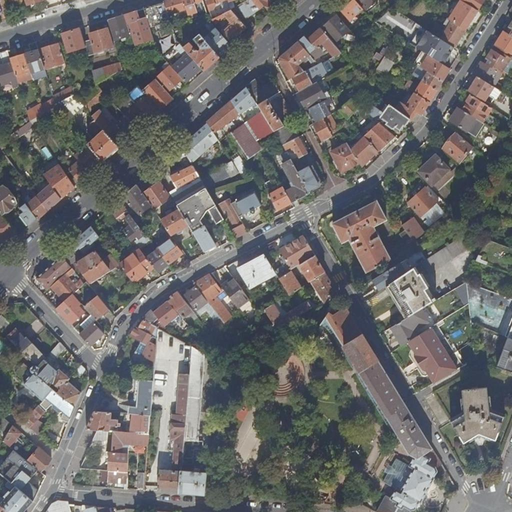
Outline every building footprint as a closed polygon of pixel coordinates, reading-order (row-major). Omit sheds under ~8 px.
[(8,0),(11,7),(14,6),(16,13),(24,10),(20,0),(8,0)] [(182,0),(169,0),(164,2),(164,3),(170,21),(173,20),(171,14),(186,10),(182,0)] [(202,0),(182,0),(186,10),(188,16),(197,13),(196,9),(200,8),(198,3),(203,1),(202,0)] [(205,0),(209,11),(214,9),(215,5),(215,3),(224,0),(205,0)] [(227,0),(231,10),(234,8),(232,1),(235,0),(227,0)] [(248,17),(264,6),(258,0),(247,0),(243,2),(234,8),(231,10),(241,22),(248,17)] [(258,0),(264,6),(266,9),(269,13),(274,9),(269,3),(272,0),(258,0)] [(362,9),(353,0),(346,0),(338,7),(350,21),(362,9)] [(365,0),(355,0),(365,12),(369,8),(369,9),(374,5),(372,3),(370,4),(365,0)] [(466,30),(478,11),(461,0),(457,6),(463,10),(454,23),(466,30)] [(491,4),(493,2),(490,0),(459,0),(461,0),(478,11),(485,0),(491,4)] [(164,3),(144,9),(152,34),(159,32),(161,37),(173,33),(170,21),(164,3)] [(457,6),(449,19),(454,23),(463,10),(457,6)] [(124,14),(124,15),(127,24),(129,23),(135,45),(153,39),(152,34),(144,9),(144,8),(124,14)] [(263,19),(269,13),(266,9),(259,15),(263,19)] [(221,30),(230,41),(246,28),(241,22),(231,10),(215,18),(211,19),(215,24),(225,16),(230,22),(221,30)] [(124,15),(108,20),(114,41),(117,40),(117,42),(126,40),(125,37),(131,35),(127,24),(124,15)] [(394,25),(394,15),(385,15),(385,26),(394,25)] [(249,31),(255,26),(248,17),(241,22),(246,28),(249,31)] [(323,21),(317,26),(340,52),(345,47),(341,42),(340,43),(338,41),(343,37),(346,40),(353,34),(350,31),(349,32),(336,17),(326,25),(323,21)] [(455,47),(466,30),(454,23),(449,19),(447,18),(443,25),(448,28),(444,34),(437,29),(436,31),(431,28),(429,32),(431,33),(455,47)] [(214,27),(209,21),(204,24),(209,30),(214,27)] [(317,26),(299,42),(314,60),(324,53),(320,47),(324,43),(325,45),(333,57),(341,53),(340,52),(317,26)] [(85,43),(80,29),(68,33),(63,35),(69,56),(73,54),(72,52),(86,48),(85,43)] [(86,48),(88,56),(114,48),(108,29),(90,35),(92,41),(85,43),(86,48)] [(494,43),(493,45),(505,53),(506,51),(511,54),(511,36),(500,29),(496,35),(501,38),(497,44),(494,43)] [(230,46),(216,30),(204,40),(219,56),(223,52),(230,46)] [(429,56),(444,65),(455,47),(431,33),(420,50),(429,56)] [(178,43),(179,44),(200,68),(204,72),(212,65),(220,57),(219,56),(204,40),(200,35),(193,40),(201,49),(200,50),(201,51),(199,53),(198,52),(197,52),(189,43),(185,46),(181,42),(178,43)] [(65,64),(59,45),(58,45),(57,41),(51,44),(52,47),(48,48),(40,51),(46,70),(65,64)] [(287,53),(280,58),(280,59),(280,62),(290,80),(318,65),(314,60),(299,42),(287,53)] [(38,48),(37,43),(29,45),(30,50),(25,52),(26,55),(30,69),(32,74),(45,70),(39,51),(38,48)] [(168,52),(162,57),(167,63),(170,66),(173,63),(175,65),(172,68),(182,80),(184,82),(192,75),(200,68),(179,44),(174,49),(173,48),(168,53),(168,52)] [(487,65),(502,75),(507,78),(509,75),(508,74),(503,71),(510,60),(511,59),(501,53),(499,55),(492,51),(487,59),(491,61),(487,65)] [(10,59),(8,52),(4,53),(0,54),(4,66),(0,67),(0,85),(12,82),(14,90),(20,88),(18,83),(10,59)] [(437,90),(450,69),(444,65),(429,56),(426,61),(414,53),(410,60),(424,69),(426,70),(423,75),(424,75),(421,80),(423,81),(426,83),(437,90)] [(26,55),(10,59),(18,83),(28,80),(25,73),(26,72),(25,70),(30,69),(26,55)] [(394,63),(384,57),(376,70),(385,76),(394,63)] [(503,71),(508,74),(511,68),(511,60),(510,60),(503,71)] [(482,61),(474,75),(479,78),(500,91),(502,93),(505,89),(497,84),(502,75),(487,65),(485,63),(482,61)] [(97,84),(110,77),(123,70),(121,63),(93,72),(97,84)] [(290,80),(289,80),(294,89),(297,87),(300,92),(318,82),(324,79),(329,76),(321,63),(318,65),(290,80)] [(170,66),(164,71),(155,79),(168,92),(175,87),(182,80),(172,68),(170,66)] [(33,79),(32,74),(30,69),(25,70),(26,72),(25,73),(28,80),(33,79)] [(34,80),(47,76),(45,70),(32,74),(33,79),(34,80)] [(500,91),(479,78),(470,91),(491,104),(500,91)] [(327,93),(327,92),(329,91),(329,90),(329,89),(329,87),(324,79),(318,82),(319,84),(318,85),(323,95),(327,93)] [(143,93),(159,111),(163,107),(173,99),(156,80),(143,93)] [(256,80),(247,88),(258,105),(267,100),(280,93),(274,81),(267,86),(271,94),(266,97),(261,89),(256,80)] [(429,103),(437,90),(426,83),(423,81),(415,94),(429,103)] [(305,106),(307,110),(323,102),(330,98),(331,98),(327,92),(327,93),(323,95),(318,85),(319,84),(318,82),(300,92),(297,93),(304,106),(305,106)] [(267,86),(261,89),(266,97),(271,94),(267,86)] [(107,97),(98,87),(88,96),(87,95),(79,102),(82,105),(84,104),(90,111),(107,97)] [(128,96),(150,120),(153,117),(159,111),(143,93),(137,87),(131,92),(127,96),(128,96)] [(258,105),(247,88),(228,104),(207,123),(218,140),(221,144),(227,153),(228,155),(228,156),(243,179),(253,176),(246,163),(263,150),(257,141),(260,140),(256,134),(270,126),(258,105)] [(75,95),(74,91),(60,95),(63,101),(74,95),(75,95)] [(417,113),(421,116),(429,103),(415,94),(407,106),(401,102),(396,109),(410,119),(412,121),(417,113)] [(63,101),(60,95),(54,97),(54,99),(56,104),(63,101)] [(84,107),(82,105),(79,102),(74,95),(63,101),(56,104),(55,105),(55,107),(61,114),(67,121),(84,107)] [(146,123),(150,120),(128,96),(124,100),(128,104),(122,110),(120,108),(118,109),(126,119),(128,120),(134,127),(137,124),(135,122),(140,118),(146,123)] [(492,109),(472,96),(462,110),(483,123),(492,109)] [(323,102),(326,107),(332,103),(330,98),(323,102)] [(56,104),(54,99),(42,105),(44,113),(55,107),(55,105),(56,104)] [(339,111),(347,120),(352,124),(356,121),(351,116),(358,108),(359,110),(361,108),(351,99),(339,111)] [(267,100),(258,105),(270,126),(274,132),(276,131),(284,127),(267,100)] [(287,122),(294,119),(288,108),(284,100),(279,103),(286,118),(285,118),(287,122)] [(323,102),(307,110),(314,124),(330,115),(331,115),(326,107),(323,102)] [(44,113),(42,105),(39,106),(27,113),(30,121),(43,114),(44,113)] [(410,119),(396,109),(390,105),(383,114),(372,105),(367,112),(379,123),(387,130),(390,127),(393,130),(395,127),(400,131),(404,126),(405,127),(410,119)] [(61,114),(55,107),(44,113),(43,114),(46,118),(54,129),(56,126),(52,121),(61,114)] [(462,110),(459,108),(450,122),(475,137),(483,124),(483,123),(462,110)] [(115,128),(99,110),(92,116),(95,120),(119,148),(137,131),(134,127),(128,120),(126,119),(115,128)] [(416,123),(421,116),(417,113),(412,121),(416,123)] [(34,126),(46,118),(43,114),(30,121),(34,126)] [(314,124),(323,142),(340,133),(341,133),(330,115),(314,124)] [(103,162),(119,148),(95,120),(88,126),(98,136),(88,145),(103,162)] [(218,140),(207,123),(197,132),(181,146),(189,160),(202,181),(206,189),(207,191),(212,190),(217,188),(207,172),(199,157),(201,156),(218,140)] [(299,137),(291,123),(284,127),(276,131),(284,145),(299,137)] [(378,153),(395,137),(387,130),(379,123),(363,137),(364,138),(378,153)] [(29,129),(26,125),(19,129),(23,134),(29,129)] [(17,138),(23,134),(19,129),(14,133),(17,138)] [(0,147),(1,149),(17,138),(14,133),(13,133),(10,136),(2,141),(0,142),(0,147)] [(472,147),(456,133),(443,148),(460,162),(472,147)] [(303,142),(300,137),(299,137),(284,145),(287,152),(295,148),(300,158),(307,154),(306,151),(308,150),(305,145),(303,142)] [(362,167),(378,153),(364,138),(362,140),(360,139),(358,141),(351,148),(353,149),(352,151),(360,163),(362,167)] [(221,144),(218,140),(201,156),(204,159),(221,144)] [(342,173),(360,163),(352,151),(348,144),(331,153),(342,173)] [(92,171),(103,162),(88,145),(75,156),(79,161),(82,164),(85,162),(92,171)] [(286,192),(292,204),(296,202),(310,194),(305,185),(299,173),(287,152),(284,145),(276,149),(277,152),(280,150),(281,153),(279,155),(293,181),(296,187),(294,188),(286,192)] [(189,160),(181,146),(174,152),(184,168),(177,172),(178,174),(171,178),(177,188),(196,178),(197,180),(199,183),(202,181),(189,160)] [(458,166),(445,153),(439,158),(436,156),(419,172),(433,186),(436,183),(440,188),(458,171),(455,168),(458,166)] [(20,174),(6,155),(0,159),(0,168),(10,182),(20,174)] [(299,160),(305,168),(312,163),(306,155),(299,160)] [(217,188),(243,179),(228,156),(221,161),(212,166),(214,168),(207,172),(217,188)] [(82,164),(79,161),(69,170),(79,183),(89,174),(82,164)] [(89,174),(92,171),(85,162),(82,164),(89,174)] [(61,199),(75,186),(62,168),(59,164),(44,175),(48,181),(51,185),(61,199)] [(305,185),(310,194),(324,187),(318,176),(317,174),(312,166),(299,173),(305,185)] [(264,185),(269,195),(284,188),(279,180),(278,177),(264,185)] [(284,188),(285,190),(289,188),(283,177),(279,180),(284,188)] [(206,189),(202,181),(199,183),(197,180),(170,193),(177,205),(185,201),(206,189)] [(45,190),(51,185),(48,181),(41,186),(45,190)] [(159,183),(143,194),(155,211),(170,199),(159,183)] [(42,203),(48,210),(61,199),(51,185),(45,190),(37,197),(42,203)] [(143,194),(137,185),(119,200),(121,203),(131,215),(137,223),(155,211),(143,194)] [(3,186),(0,188),(0,212),(2,215),(16,203),(3,186)] [(278,211),(292,204),(286,192),(285,190),(284,188),(269,195),(278,211)] [(424,215),(437,203),(439,202),(425,188),(418,195),(416,197),(408,204),(423,221),(426,218),(424,215)] [(193,232),(203,226),(200,221),(206,212),(209,210),(216,206),(213,201),(207,191),(206,189),(185,201),(177,205),(180,210),(189,225),(193,232)] [(230,231),(235,239),(248,232),(243,224),(239,217),(232,204),(229,199),(224,202),(221,196),(217,199),(212,190),(207,191),(213,201),(215,200),(218,205),(232,231),(230,231)] [(232,204),(239,217),(251,211),(253,213),(254,213),(255,212),(254,210),(261,206),(254,192),(232,204)] [(38,219),(48,210),(42,203),(37,197),(32,201),(28,196),(23,200),(29,207),(38,219)] [(386,221),(377,202),(333,225),(342,243),(349,240),(367,273),(391,261),(373,227),(386,221)] [(131,215),(121,203),(111,211),(120,223),(126,219),(131,215)] [(446,213),(437,203),(424,215),(426,218),(432,225),(446,213)] [(216,206),(209,210),(217,225),(224,220),(216,206)] [(30,226),(38,219),(29,207),(20,214),(30,226)] [(162,221),(172,235),(176,233),(178,234),(179,234),(181,234),(182,232),(183,231),(182,229),(189,225),(180,210),(162,221)] [(494,216),(483,212),(476,216),(481,224),(494,216)] [(110,215),(100,224),(110,237),(120,228),(110,215)] [(124,229),(123,230),(127,236),(131,241),(136,237),(138,240),(145,234),(137,223),(131,215),(126,219),(130,225),(130,228),(126,231),(124,229)] [(0,242),(9,244),(18,236),(3,216),(0,217),(0,242)] [(505,226),(507,221),(496,217),(494,221),(505,226)] [(414,218),(403,226),(406,231),(413,241),(424,233),(414,218)] [(193,232),(205,252),(215,246),(203,226),(193,232)] [(99,238),(89,227),(63,250),(60,252),(62,255),(73,268),(75,271),(78,269),(73,263),(78,259),(75,255),(79,252),(80,253),(82,252),(83,253),(92,246),(91,245),(99,238)] [(408,246),(413,242),(413,241),(406,231),(400,235),(408,246)] [(157,250),(169,265),(183,254),(166,233),(159,238),(164,245),(157,250)] [(150,240),(145,234),(138,240),(136,237),(131,241),(133,244),(135,243),(139,248),(150,240)] [(465,234),(413,268),(389,285),(389,286),(449,246),(465,235),(465,234)] [(449,246),(389,286),(408,317),(425,307),(436,300),(420,275),(426,271),(429,275),(473,245),(465,235),(449,246)] [(282,250),(281,251),(284,257),(292,270),(300,265),(315,255),(304,237),(287,247),(282,250)] [(476,261),(511,274),(511,248),(486,239),(476,261)] [(139,249),(120,264),(134,283),(154,268),(146,259),(139,249)] [(154,268),(158,273),(169,265),(157,250),(146,259),(154,268)] [(95,251),(76,263),(92,284),(117,267),(108,256),(104,259),(100,254),(98,255),(95,251)] [(73,268),(62,255),(36,278),(47,290),(52,287),(73,268)] [(311,281),(326,272),(315,255),(300,265),(311,282),(311,281)] [(275,272),(265,256),(238,270),(248,289),(276,275),(275,272)] [(283,266),(275,272),(276,275),(279,278),(290,271),(292,270),(284,257),(279,259),(283,266)] [(372,281),(408,259),(407,258),(372,280),(372,281)] [(413,268),(408,259),(372,281),(377,288),(379,287),(381,289),(389,285),(413,268)] [(75,272),(75,271),(73,268),(52,287),(65,301),(73,293),(79,289),(85,283),(81,279),(79,281),(75,285),(72,281),(69,277),(75,272)] [(289,295),(300,288),(290,271),(279,278),(289,295)] [(339,295),(326,272),(311,281),(325,304),(339,295)] [(79,276),(81,279),(85,283),(87,282),(81,274),(79,276)] [(210,275),(194,284),(197,287),(220,319),(223,323),(231,317),(220,302),(226,296),(210,275)] [(231,275),(219,283),(238,308),(250,299),(231,275)] [(466,282),(455,289),(464,307),(469,304),(468,294),(466,282)] [(466,282),(468,294),(483,301),(487,290),(466,282)] [(220,319),(197,287),(185,296),(197,311),(204,305),(207,309),(206,310),(207,311),(210,315),(211,315),(216,321),(220,319)] [(82,292),(79,289),(73,293),(76,297),(82,292)] [(179,292),(166,300),(168,302),(176,312),(179,315),(183,319),(191,314),(194,312),(179,292)] [(65,301),(56,308),(63,316),(71,324),(84,312),(78,306),(82,303),(76,297),(73,293),(65,301)] [(90,313),(96,320),(109,309),(98,295),(84,306),(90,313)] [(168,302),(154,313),(158,319),(167,330),(175,324),(172,320),(179,315),(176,312),(168,302)] [(274,325),(271,327),(275,332),(312,309),(309,303),(283,319),(274,305),(260,313),(262,316),(265,315),(269,320),(270,319),(274,325)] [(204,305),(197,311),(201,316),(207,311),(206,310),(207,309),(204,305)] [(420,460),(434,451),(420,428),(346,307),(333,315),(329,312),(321,324),(330,333),(352,368),(356,366),(359,372),(356,374),(393,434),(396,432),(409,454),(415,457),(420,460)] [(425,307),(408,317),(391,328),(402,346),(408,343),(417,336),(414,332),(433,320),(425,307)] [(152,311),(143,319),(152,324),(158,319),(154,313),(152,311)] [(74,328),(91,346),(103,335),(93,322),(96,320),(90,313),(74,328)] [(0,336),(1,337),(11,325),(0,316),(0,315),(0,336)] [(143,319),(135,326),(152,336),(157,338),(158,328),(152,324),(143,319)] [(158,319),(152,324),(158,328),(166,332),(168,331),(167,330),(158,319)] [(436,324),(433,320),(414,332),(417,336),(425,331),(432,327),(436,324)] [(258,335),(268,329),(271,327),(267,323),(255,330),(258,335)] [(437,324),(436,324),(432,327),(449,354),(454,351),(438,324),(437,324)] [(129,337),(124,349),(135,353),(146,358),(150,359),(155,362),(157,346),(149,342),(152,336),(135,326),(129,337)] [(417,336),(408,343),(416,356),(411,360),(419,373),(424,370),(432,384),(463,366),(454,351),(449,354),(432,327),(425,331),(417,336)] [(8,337),(13,343),(21,335),(15,328),(7,336),(8,337)] [(252,329),(247,333),(251,338),(256,334),(252,329)] [(13,343),(21,351),(29,343),(21,335),(13,343)] [(511,372),(511,338),(509,337),(508,337),(497,366),(511,372)] [(66,348),(60,342),(49,354),(55,360),(66,348)] [(38,366),(39,367),(44,360),(46,358),(32,343),(30,344),(29,343),(21,351),(38,366)] [(49,386),(47,384),(36,374),(34,374),(32,372),(32,369),(33,368),(34,367),(38,366),(21,351),(11,344),(4,353),(16,363),(10,371),(43,401),(53,390),(49,386)] [(197,441),(205,354),(192,346),(189,373),(188,392),(182,458),(193,458),(194,447),(199,448),(199,451),(202,451),(203,441),(197,441)] [(146,358),(135,353),(132,360),(147,367),(150,359),(146,358)] [(290,356),(283,370),(300,379),(308,365),(290,356)] [(36,374),(47,384),(57,372),(44,360),(39,367),(41,368),(36,374)] [(80,377),(86,370),(81,365),(75,372),(80,377)] [(57,372),(47,384),(49,386),(52,383),(60,390),(68,381),(70,378),(59,370),(57,372)] [(188,392),(189,373),(180,373),(177,409),(173,409),(170,445),(174,445),(172,468),(181,468),(181,464),(182,458),(188,392)] [(151,415),(154,382),(136,380),(134,407),(129,406),(128,414),(132,414),(151,415)] [(57,393),(74,408),(75,407),(81,393),(68,381),(60,390),(57,393)] [(488,388),(463,390),(465,413),(451,422),(465,443),(480,434),(496,440),(505,416),(490,411),(488,388)] [(43,401),(24,423),(30,428),(52,404),(53,405),(54,408),(60,413),(62,412),(64,413),(60,420),(68,423),(74,408),(57,393),(53,390),(43,401)] [(90,421),(86,429),(97,430),(108,431),(110,431),(110,426),(120,426),(120,424),(118,423),(118,419),(110,419),(111,412),(95,411),(90,421)] [(130,431),(149,431),(151,415),(132,414),(130,431)] [(10,423),(3,417),(0,420),(0,429),(3,432),(10,423)] [(34,431),(40,436),(45,425),(42,423),(34,431)] [(10,446),(21,433),(13,426),(4,441),(10,446)] [(97,430),(87,450),(92,451),(100,451),(106,452),(108,431),(97,430)] [(127,444),(148,446),(149,434),(113,431),(111,452),(128,454),(128,447),(127,447),(127,444)] [(227,436),(218,431),(214,438),(223,442),(217,452),(224,456),(230,444),(224,441),(227,436)] [(40,472),(51,459),(39,448),(28,461),(40,472)] [(109,470),(128,472),(128,454),(111,452),(106,452),(100,451),(100,454),(109,455),(109,470)] [(420,460),(415,457),(409,466),(398,459),(392,468),(388,474),(383,482),(395,490),(390,499),(385,496),(376,511),(408,511),(410,510),(415,508),(418,502),(420,503),(427,491),(434,479),(433,478),(438,471),(436,469),(442,465),(434,451),(420,460)] [(20,468),(23,464),(12,454),(9,458),(20,468)] [(4,463),(0,467),(0,472),(3,475),(33,501),(45,477),(40,472),(35,478),(30,477),(20,468),(9,458),(6,461),(4,463)] [(40,472),(28,461),(27,460),(23,464),(20,468),(30,477),(35,478),(40,472)] [(383,472),(388,474),(392,468),(387,465),(383,472)] [(157,491),(179,493),(181,472),(167,471),(167,468),(164,468),(164,471),(159,470),(157,491)] [(196,494),(204,495),(204,491),(206,473),(200,472),(200,469),(193,468),(193,472),(181,471),(181,472),(179,493),(196,494)] [(109,470),(101,470),(100,481),(108,482),(109,470)] [(124,489),(127,489),(128,472),(109,470),(108,482),(116,482),(124,483),(124,486),(124,489)] [(0,503),(10,511),(24,511),(33,501),(3,475),(0,472),(0,483),(0,484),(1,483),(4,486),(6,484),(13,490),(4,501),(0,496),(0,503)] [(137,487),(144,488),(146,473),(138,472),(137,487)] [(70,511),(69,504),(68,502),(58,501),(51,504),(45,511),(70,511)] [(0,511),(10,511),(0,503),(0,511)]
